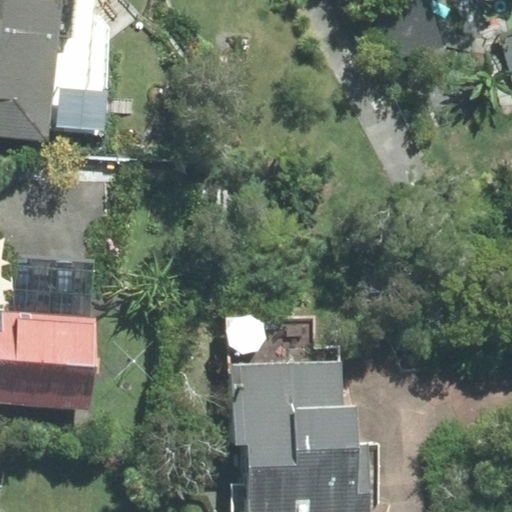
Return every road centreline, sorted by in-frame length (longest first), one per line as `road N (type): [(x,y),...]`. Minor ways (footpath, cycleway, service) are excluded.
road 1 (unknown): [(511,319),(480,315),(462,300),(334,0)]
road 2 (unknown): [(411,511),(398,416),(382,373)]
